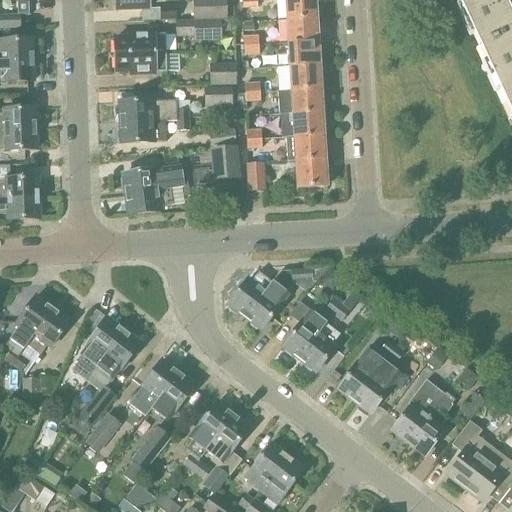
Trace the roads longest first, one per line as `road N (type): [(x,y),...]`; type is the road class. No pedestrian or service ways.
road 1 (residential): [(354,462),(221,354),(193,306),(188,243)]
road 2 (residential): [(81,250),(71,0)]
road 3 (residential): [(367,232),(354,0)]
road 4 (residential): [(188,243),(367,232)]
road 5 (residential): [(367,232),(511,222)]
